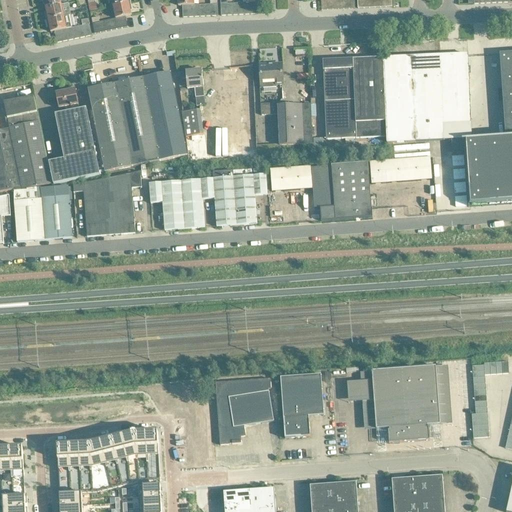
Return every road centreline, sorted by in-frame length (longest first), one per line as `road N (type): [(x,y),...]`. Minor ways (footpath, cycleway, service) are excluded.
road 1 (unclassified): [(0,254),(511,216)]
road 2 (residential): [(38,434),(165,422),(171,481)]
road 3 (unclassified): [(485,511),(489,484),(471,462),(373,466)]
road 4 (unclassified): [(24,65),(161,33)]
road 5 (unclassified): [(161,33),(295,25)]
road 6 (unclassified): [(295,25),(416,20)]
